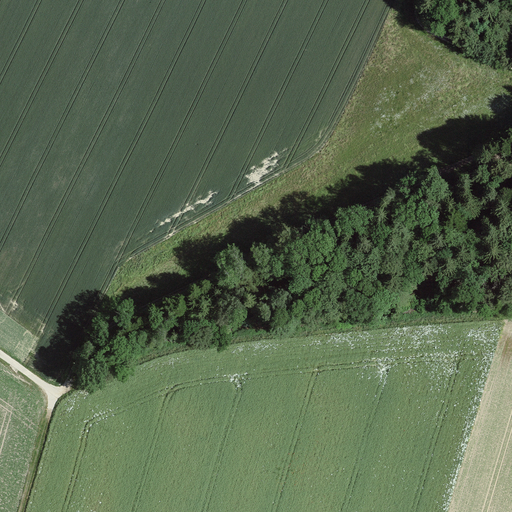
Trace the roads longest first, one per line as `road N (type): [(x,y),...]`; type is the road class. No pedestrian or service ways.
road 1 (track): [(511,133),(174,289)]
road 2 (track): [(174,289),(115,318),(69,386),(55,393)]
road 3 (track): [(414,0),(408,12),(434,32),(511,67)]
